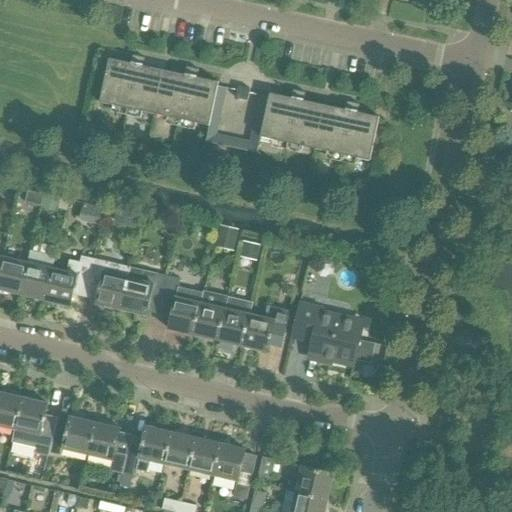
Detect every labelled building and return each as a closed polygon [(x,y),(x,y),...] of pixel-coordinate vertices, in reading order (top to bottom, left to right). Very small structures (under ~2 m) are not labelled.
[(269,97),(249,93),(237,91),(218,86),(218,82),(197,78),(198,70),(187,67),(185,75),(143,66),(144,58),(133,56),(131,63),(109,59),(100,102),(209,126),(205,142),(257,153),(260,137),(370,161),(379,117),(357,112),(359,105),(347,102),(346,110),(303,101),(305,93),(293,90),(292,98),(270,93),(269,97)] [(25,202),(40,205),(43,194),(27,190),(25,202)] [(41,205),(58,209),(61,199),(44,195),(41,205)] [(101,218),(103,207),(84,202),(82,214),(101,218)] [(133,219),(136,220),(139,209),(122,205),(119,215),(133,219)] [(138,231),(141,221),(136,220),(133,219),(130,229),(138,231)] [(217,246),(228,249),(231,239),(235,240),(237,230),(221,227),(217,246)] [(19,294),(43,300),(50,268),(52,268),(55,256),(30,251),(27,262),(26,262),(19,294)] [(0,262),(0,290),(19,294),(26,262),(1,256),(0,262)] [(73,295),(83,297),(92,259),(81,256),(79,262),(69,260),(66,271),(52,268),(50,268),(43,300),(47,301),(46,303),(60,306),(60,304),(70,306),(73,295)] [(96,304),(119,309),(129,267),(92,259),(83,297),(97,300),(96,304)] [(147,312),(158,314),(167,276),(129,267),(119,309),(146,316),(147,312)] [(167,276),(158,314),(171,317),(168,329),(192,335),(200,303),(203,293),(178,288),(180,279),(167,276)] [(192,335),(216,340),(224,308),(226,309),(228,297),(203,291),(203,293),(200,303),(192,335)] [(216,340),(241,346),(248,314),(250,314),(252,306),(242,304),(240,312),(226,309),(224,308),(216,340)] [(321,310),(299,305),(292,336),(312,341),(309,358),(324,361),(325,358),(337,361),(339,364),(345,365),(348,363),(354,364),(363,323),(355,321),(353,318),(345,316),(342,318),(320,313),(321,310)] [(248,314),(241,346),(268,352),(270,344),(282,347),(290,311),(267,306),(265,318),(250,314),(248,314)] [(0,426),(14,429),(22,397),(0,392),(0,426)] [(36,453),(47,456),(56,417),(45,415),(48,403),(22,397),(14,429),(15,429),(13,436),(38,442),(36,453)] [(63,449),(87,454),(94,422),(70,417),(69,420),(56,417),(47,456),(60,459),(63,449)] [(110,471),(122,473),(131,435),(119,432),(120,428),(94,422),(87,454),(112,460),(110,471)] [(149,461),(164,464),(171,432),(146,426),(143,438),(131,435),(122,473),(134,476),(136,471),(146,473),(149,461)] [(164,464),(188,470),(196,438),(171,432),(164,464)] [(188,470),(212,475),(219,443),(196,438),(188,470)] [(219,443),(212,475),(237,481),(233,497),(246,500),(257,456),(244,453),(245,449),(219,443)] [(263,457),(257,482),(269,485),(275,460),(263,457)] [(301,466),(295,493),(328,500),(334,474),(301,466)] [(255,491),(251,507),(261,509),(265,493),(255,491)] [(281,511),(324,511),(328,500),(295,493),(286,491),(281,511)] [(162,509),(174,511),(178,511),(181,502),(165,499),(162,509)] [(181,502),(178,511),(195,511),(196,506),(181,502)]
